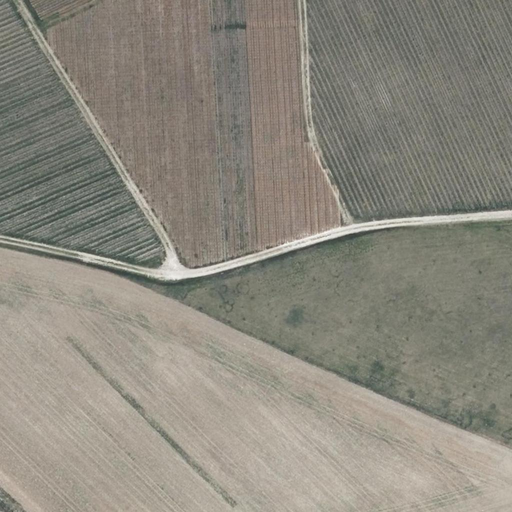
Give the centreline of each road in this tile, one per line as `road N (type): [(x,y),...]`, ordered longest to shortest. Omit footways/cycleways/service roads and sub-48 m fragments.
road 1 (track): [(16,0),(179,273),(346,224),(511,214)]
road 2 (track): [(303,0),(311,145),(346,224)]
road 3 (track): [(179,273),(0,239)]
